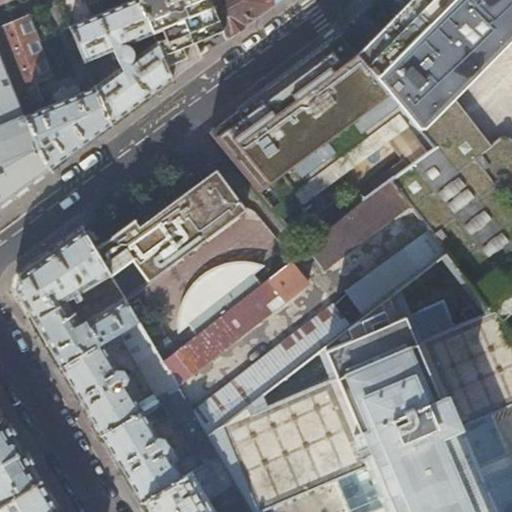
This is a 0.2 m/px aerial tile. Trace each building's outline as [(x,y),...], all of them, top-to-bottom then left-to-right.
[(128,44),(154,34),(140,0),(136,0),(73,27),(97,87),(111,123),(145,98),(172,78),(157,42),(134,59),(134,58),(135,56),(134,54),(134,52),(134,50),(133,49),(132,47),(131,46),(130,45),(128,44)] [(140,0),(154,34),(157,42),(172,78),(190,65),(201,58),(195,42),(224,31),(211,0),(140,0)] [(211,0),(224,31),(227,38),(232,34),(267,8),(278,0),(211,0)] [(511,0),(410,0),(378,34),(356,56),(421,135),(511,43),(511,0)] [(30,16),(0,28),(0,51),(23,110),(43,101),(36,84),(54,76),(30,16)] [(391,179),(430,146),(421,135),(418,131),(413,124),(356,56),(340,35),(310,58),(273,85),(229,118),(209,132),(306,248),(391,179)] [(0,51),(0,163),(3,170),(0,171),(0,206),(30,184),(51,169),(43,161),(26,117),(23,110),(0,51)] [(53,105),(26,117),(43,161),(51,169),(80,147),(111,123),(97,87),(76,96),(75,92),(70,90),(53,97),(52,101),(53,105)] [(176,198),(216,168),(211,162),(171,191),(176,198)] [(95,247),(95,248),(117,285),(125,298),(130,294),(132,297),(172,269),(170,265),(246,209),(245,206),(216,168),(176,198),(140,225),(135,218),(95,247)] [(433,191),(449,213),(469,198),(453,176),(433,191)] [(306,248),(323,269),(407,201),(391,179),(306,248)] [(461,220),(467,233),(486,223),(480,210),(461,220)] [(117,285),(95,248),(82,227),(45,254),(17,274),(14,289),(23,304),(32,320),(64,301),(65,302),(106,277),(112,289),(117,285)] [(440,255),(446,251),(427,227),(346,292),(362,313),(398,285),(440,255)] [(197,335),(163,362),(177,385),(307,280),(295,266),(299,263),(294,257),(262,283),(197,335)] [(197,335),(262,283),(254,273),(264,265),(241,263),(229,265),(218,269),(203,279),(193,289),(182,315),(180,333),(189,326),(197,335)] [(117,285),(112,289),(118,298),(78,322),(73,312),(72,313),(65,302),(64,301),(32,320),(46,343),(60,366),(138,320),(125,298),(117,285)] [(494,511),(459,426),(511,403),(511,332),(492,309),(454,324),(421,337),(409,310),(398,285),(362,313),(349,324),(316,350),(317,351),(329,376),(267,404),(261,393),(208,436),(219,455),(240,490),(253,511),(257,511),(365,466),(384,511),(494,511)] [(454,324),(443,297),(409,310),(421,337),(454,324)] [(332,303),(194,413),(208,436),(261,393),(316,350),(349,324),(332,303)] [(178,387),(177,385),(163,362),(138,320),(60,366),(80,400),(101,434),(178,387)] [(219,455),(208,436),(194,413),(178,387),(101,434),(121,468),(142,502),(219,455)] [(7,423),(0,411),(0,462),(2,462),(23,450),(7,423)] [(29,460),(23,450),(2,462),(0,462),(0,504),(41,480),(29,460)] [(226,498),(240,490),(219,455),(142,502),(147,511),(216,511),(207,496),(208,495),(214,496),(222,492),(226,498)] [(60,511),(41,480),(0,504),(0,511),(60,511)]
